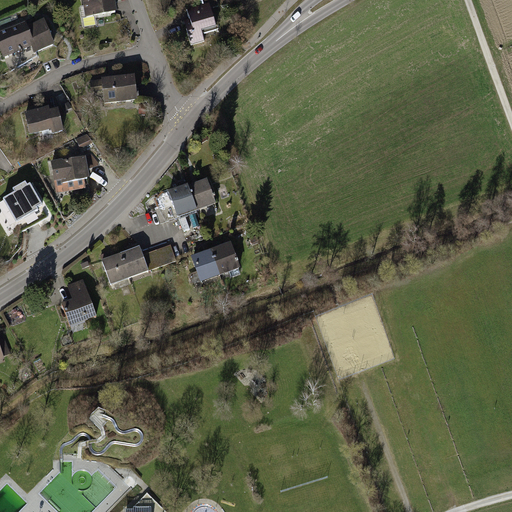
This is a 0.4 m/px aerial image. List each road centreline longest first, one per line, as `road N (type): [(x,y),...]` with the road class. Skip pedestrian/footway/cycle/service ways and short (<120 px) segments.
road 1 (track): [(511,220),(311,305),(110,370),(53,378),(0,414)]
road 2 (secondary): [(189,125),(84,240),(0,299)]
road 3 (residential): [(154,50),(50,77),(0,106)]
road 4 (secondary): [(283,35),(189,125)]
road 5 (track): [(469,0),(511,116)]
